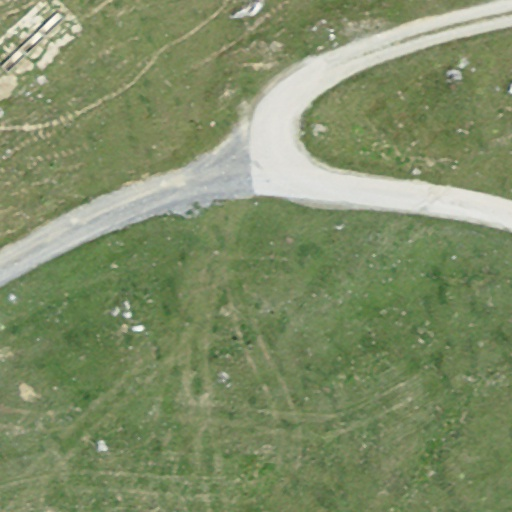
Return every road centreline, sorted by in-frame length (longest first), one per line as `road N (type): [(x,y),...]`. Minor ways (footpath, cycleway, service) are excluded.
road 1 (track): [(0,281),(248,172),(511,230)]
road 2 (track): [(248,172),(291,92),(362,59),(511,15)]
